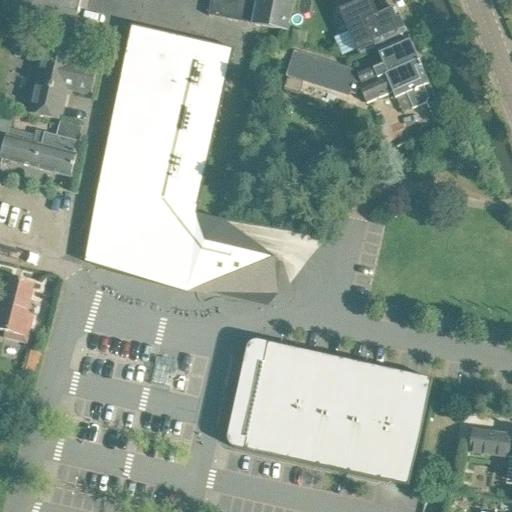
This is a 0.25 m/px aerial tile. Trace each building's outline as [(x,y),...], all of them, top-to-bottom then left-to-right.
[(0,0),(0,17),(74,34),(81,0),(0,0)] [(287,32),(293,0),(211,0),(208,16),(287,32)] [(371,0),(363,0),(339,11),(357,53),(405,32),(395,8),(378,16),(371,0)] [(84,250),(83,255),(101,267),(109,257),(180,274),(205,291),(268,306),(278,260),(279,259),(224,247),(217,245),(218,241),(223,221),(219,220),(216,219),(254,54),(135,27),(114,120),(84,250)] [(308,47),(312,36),(293,29),(289,40),(308,47)] [(428,84),(408,39),(390,47),(379,52),(383,62),(358,73),(295,54),(289,75),(355,94),(357,88),(359,87),(367,103),(393,91),(396,98),(407,93),(414,109),(427,103),(429,98),(424,87),(428,84)] [(90,95),(96,68),(75,63),(77,55),(44,47),(29,113),(41,116),(61,120),(69,87),(80,90),(79,93),(90,95)] [(0,119),(0,134),(8,136),(10,128),(11,123),(0,119)] [(75,155),(79,142),(76,142),(80,128),(82,128),(83,127),(60,121),(56,136),(46,134),(43,146),(40,145),(33,168),(71,178),(77,155),(75,155)] [(33,168),(40,145),(8,136),(1,160),(33,168)] [(26,316),(29,304),(34,285),(11,279),(6,297),(2,296),(0,304),(0,330),(6,332),(4,338),(27,344),(33,317),(26,316)] [(269,345),(246,451),(409,487),(432,381),(269,345)] [(511,435),(473,431),(470,451),(470,455),(511,459),(511,435)]
